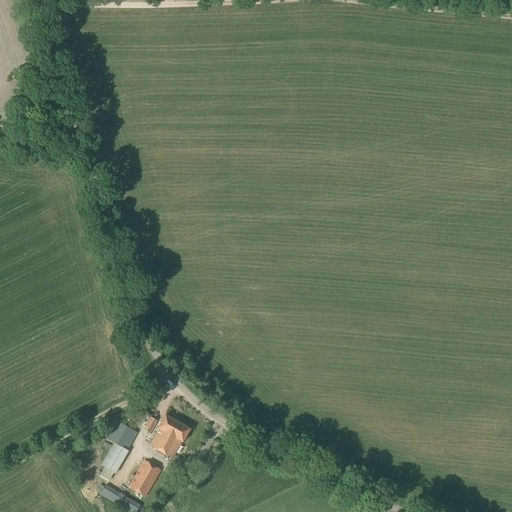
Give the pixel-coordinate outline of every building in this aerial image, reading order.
[(190,429),(182,425),(165,415),(161,422),(159,422),(158,425),(158,427),(158,428),(159,429),(149,446),(172,459),(181,442),(182,442),(190,429)] [(150,434),(157,421),(150,417),(144,427),(148,429),(146,432),(150,434)] [(101,472),(99,476),(107,481),(112,472),(114,473),(128,451),(126,450),(136,432),(117,421),(107,439),(113,444),(101,465),(104,467),(101,472)] [(145,497),(161,471),(144,461),(129,487),(145,497)] [(128,511),(136,511),(140,505),(105,485),(100,495),(128,511)]
